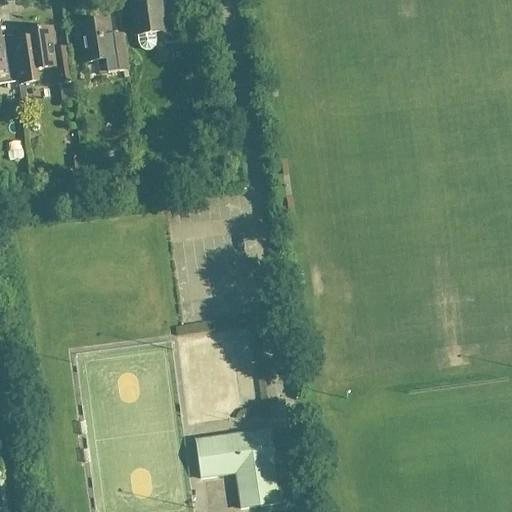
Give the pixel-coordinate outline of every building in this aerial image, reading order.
[(159,0),(130,0),(136,39),(138,38),(139,46),(141,51),(146,53),(151,53),(155,49),(156,44),(155,36),(163,35),(165,47),(178,46),(175,20),(163,22),(159,0)] [(80,27),(85,66),(97,65),(98,77),(127,73),(121,34),(110,36),(108,23),(80,27)] [(12,43),(16,72),(19,88),(37,85),(35,73),(55,71),(57,86),(71,84),(66,49),(54,51),(51,31),(23,35),(24,42),(12,43)] [(0,74),(16,72),(12,43),(0,45),(0,43),(0,74)] [(199,481),(234,476),(234,475),(239,475),(237,463),(249,461),(247,446),(254,445),(258,449),(259,456),(271,455),(267,431),(194,442),(199,481)] [(234,475),(234,476),(239,511),(278,506),(271,455),(259,456),(258,449),(254,445),(247,446),(249,461),(237,463),(239,475),(234,475)] [(291,504),(304,502),(301,481),(289,483),(291,504)]
